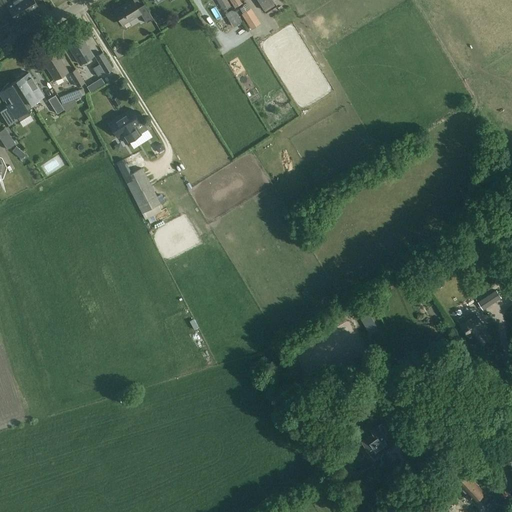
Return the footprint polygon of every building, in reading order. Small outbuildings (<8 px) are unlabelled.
[(0,0),(0,8),(3,13),(9,9),(18,22),(29,15),(19,0),(14,0),(13,1),(12,0),(0,0)] [(19,0),(29,15),(40,9),(34,0),(19,0)] [(144,4),(137,8),(132,0),(114,11),(122,23),(140,13),(146,22),(152,18),(144,4)] [(216,0),(223,11),(231,6),(226,0),(216,0)] [(94,55),(81,35),(67,43),(80,64),(94,55)] [(55,51),(42,59),(54,80),(68,71),(55,51)] [(96,57),(106,73),(113,69),(103,52),(96,57)] [(84,82),(76,68),(68,72),(77,86),(84,82)] [(16,80),(17,80),(27,96),(33,105),(39,101),(38,99),(43,96),(29,72),(26,74),(25,72),(17,77),(18,79),(16,80)] [(101,78),(87,86),(90,91),(104,82),(101,78)] [(0,92),(7,104),(7,105),(8,107),(27,96),(17,80),(11,84),(10,85),(9,82),(7,84),(5,87),(3,90),(0,91),(0,92)] [(81,96),(79,90),(79,89),(59,97),(61,104),(71,100),(74,99),(81,96)] [(57,112),(73,103),(71,100),(61,104),(55,94),(48,98),(57,112)] [(33,105),(27,96),(8,107),(7,105),(7,107),(0,111),(9,126),(18,120),(16,117),(17,116),(19,120),(30,114),(27,109),(33,105)] [(121,102),(117,96),(112,99),(116,106),(121,102)] [(117,137),(122,134),(127,142),(141,134),(135,126),(140,122),(131,109),(108,123),(117,137)] [(0,138),(4,144),(12,138),(1,122),(0,122),(0,138)] [(4,146),(7,151),(16,145),(13,140),(4,146)] [(157,145),(157,148),(159,152),(165,148),(161,142),(157,145)] [(25,153),(16,145),(12,150),(21,158),(25,153)] [(160,204),(142,168),(124,178),(142,213),(160,204)] [(501,276),(507,273),(503,266),(497,270),(501,276)] [(497,290),(478,302),(483,310),(502,298),(497,290)] [(377,326),(364,303),(355,309),(370,334),(376,331),(374,328),(377,326)] [(459,318),(458,320),(461,324),(460,324),(468,337),(471,335),(478,346),(489,339),(481,328),(485,326),(476,314),(472,317),(472,316),(467,319),(465,316),(463,315),(459,318)] [(406,411),(419,402),(411,389),(398,397),(406,411)] [(365,444),(360,447),(368,458),(372,454),(374,457),(383,451),(387,448),(393,444),(385,433),(388,431),(382,422),(372,429),(375,433),(363,441),(365,444)] [(511,438),(502,448),(511,458),(509,462),(511,465),(511,438)] [(468,473),(466,475),(462,472),(457,477),(459,481),(458,482),(475,501),(485,492),(468,473)] [(501,482),(495,486),(502,496),(507,492),(501,482)] [(508,511),(501,498),(495,501),(501,511),(508,511)]
